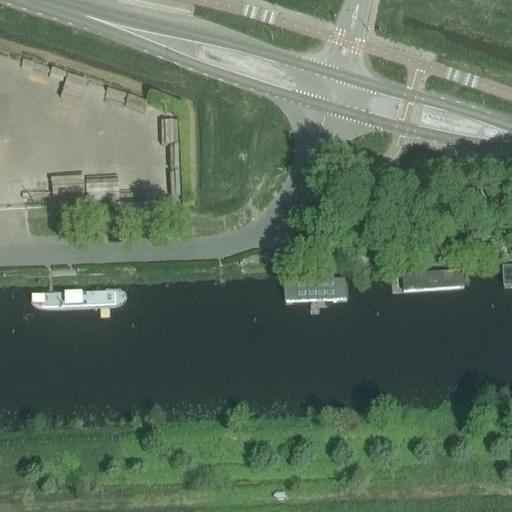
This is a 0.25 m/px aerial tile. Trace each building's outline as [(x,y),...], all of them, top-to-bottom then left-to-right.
[(482,250),(482,238),(473,239),(474,251),(482,250)] [(490,250),(489,238),(482,238),(482,250),(490,250)] [(355,258),(362,258),(362,248),(354,248),(355,258)] [(298,250),(290,251),(291,262),(299,262),(298,250)] [(282,251),(274,252),(275,264),(283,263),(282,251)] [(290,251),(282,251),(283,263),(291,262),(290,251)] [(511,267),(495,268),(496,289),(511,288),(511,267)] [(378,276),(380,297),(480,291),(479,269),(378,276)] [(259,282),(260,303),(363,297),(362,276),(259,282)] [(141,287),(142,308),(242,304),(241,282),(141,287)] [(20,293),(21,314),(121,310),(120,288),(20,293)]
